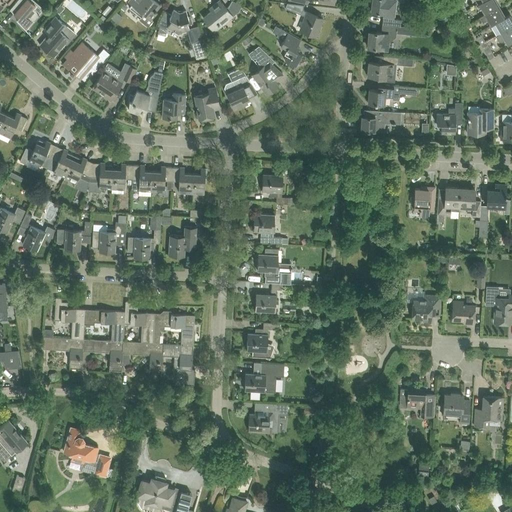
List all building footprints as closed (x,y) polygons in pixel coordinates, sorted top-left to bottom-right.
[(0,0),(0,10),(1,11),(8,2),(10,4),(13,0),(0,0)] [(17,0),(16,2),(10,9),(20,18),(18,20),(26,30),(27,30),(39,14),(27,0),(17,0)] [(130,7),(142,17),(140,20),(149,27),(153,21),(152,19),(157,12),(156,11),(161,5),(154,0),(130,0),(129,1),(133,4),(130,7)] [(204,17),(210,25),(215,31),(239,11),(243,6),(233,0),(230,5),(229,6),(227,8),(221,0),(214,6),(215,9),(204,17)] [(394,18),(396,6),(396,0),(373,0),(373,4),(372,3),(371,9),(372,9),(372,11),(385,13),(383,24),(400,26),(401,19),(394,18)] [(456,9),(449,0),(435,0),(446,15),(456,9)] [(465,7),(461,0),(459,0),(456,2),(460,9),(465,7)] [(499,5),(496,0),(484,0),(483,1),(477,4),(478,5),(479,5),(485,14),(499,5)] [(286,8),(302,14),(305,16),(303,21),(305,22),(301,30),(316,36),(323,18),(303,10),(304,4),(288,2),(286,8)] [(506,16),(499,5),(485,14),(479,17),(482,23),(488,20),(491,25),(496,23),(495,22),(506,16)] [(167,28),(167,27),(178,32),(190,28),(189,24),(194,23),(192,18),(190,18),(187,10),(184,11),(184,10),(178,10),(177,11),(174,9),(172,14),(165,11),(157,25),(160,26),(167,28)] [(110,17),(116,23),(122,17),(116,11),(110,17)] [(511,17),(510,14),(506,16),(495,22),(496,23),(491,25),(497,36),(511,27),(511,17)] [(466,16),(462,18),(466,25),(470,22),(466,16)] [(67,44),(76,33),(55,17),(44,30),(49,34),(40,44),(54,57),(66,43),(67,44)] [(397,34),(425,36),(426,29),(400,26),(383,24),(382,33),(370,31),(368,47),(381,48),(388,49),(389,40),(391,40),(396,37),(396,34),(397,34)] [(511,41),(511,27),(497,36),(500,41),(502,42),(505,39),(508,44),(511,41)] [(301,39),(292,34),(288,32),(281,45),(287,48),(284,53),(288,55),(285,60),(296,66),(303,54),(297,51),(299,46),(297,45),(301,39)] [(481,35),(477,38),(482,45),(487,42),(486,41),(481,35)] [(249,36),(242,40),(245,45),(252,40),(249,36)] [(203,38),(191,42),(195,58),(208,54),(203,38)] [(83,41),(73,52),(71,50),(66,56),(68,58),(63,64),(71,71),(70,72),(73,75),(74,74),(81,79),(91,67),(96,70),(110,54),(104,48),(98,55),(83,41)] [(495,56),(487,42),(482,45),(490,59),(495,56)] [(260,68),(252,74),(261,86),(267,94),(269,92),(270,93),(274,90),(274,88),(278,85),(275,80),(283,74),(276,67),(273,63),(275,61),(259,46),(263,51),(255,57),(261,65),(259,66),(260,68)] [(383,62),(373,61),(369,61),(368,76),(377,77),(377,78),(385,79),(384,81),(394,82),(395,73),(392,73),(393,64),(413,66),(413,58),(384,56),(383,62)] [(123,82),(111,75),(113,71),(116,67),(109,62),(106,66),(104,70),(98,79),(96,81),(94,84),(95,84),(92,88),(106,97),(107,94),(113,98),(118,89),(123,82)] [(446,74),(456,74),(457,65),(447,63),(446,74)] [(123,78),(131,82),(137,69),(129,65),(123,78)] [(156,111),(163,72),(155,71),(154,74),(151,75),(148,81),(148,83),(148,85),(144,92),(137,90),(134,95),(130,94),(129,110),(138,113),(141,108),(156,111)] [(258,93),(246,74),(226,84),(225,88),(235,110),(245,105),(244,102),(250,99),(249,97),(258,93)] [(370,89),(368,103),(385,104),(385,97),(393,98),(393,99),(399,100),(400,99),(400,93),(417,95),(418,87),(378,84),(377,90),(370,89)] [(220,108),(218,98),(216,87),(209,89),(210,93),(195,95),(199,119),(200,119),(201,120),(206,119),(207,117),(215,116),(213,107),(219,105),(219,108),(220,108)] [(185,113),(185,103),(186,94),(173,93),(173,99),(164,99),(163,118),(178,118),(178,112),(185,113)] [(442,124),(441,133),(456,133),(456,119),(462,119),(463,102),(455,102),(455,108),(449,108),(449,114),(437,114),(437,124),(442,124)] [(468,133),(482,133),(486,133),(486,128),(494,128),(495,108),(480,108),(480,112),(468,112),(468,133)] [(361,130),(384,131),(384,122),(392,122),(392,123),(395,124),(396,123),(400,123),(401,112),(364,109),(364,116),(362,116),(361,130)] [(14,117),(7,114),(0,129),(0,131),(11,137),(15,128),(21,130),(27,118),(16,112),(14,117)] [(501,129),(501,140),(511,139),(511,121),(502,121),(502,130),(501,129)] [(51,158),(57,146),(47,141),(46,142),(40,140),(37,142),(33,150),(26,147),(20,160),(27,164),(29,159),(47,168),(51,158)] [(68,151),(57,146),(51,158),(58,161),(54,170),(65,176),(73,159),(73,155),(67,152),(68,151)] [(88,186),(94,162),(83,157),(82,159),(76,156),(73,159),(65,176),(77,181),(88,186)] [(112,187),(113,169),(113,167),(112,165),(105,164),(105,163),(94,162),(88,186),(89,186),(101,187),(112,187)] [(112,192),(124,193),(124,188),(125,188),(126,178),(132,178),(133,164),(121,164),(121,169),(113,169),(112,187),(112,192)] [(152,189),(153,171),(145,171),(145,165),(133,164),(132,178),(133,178),(132,188),(152,189)] [(153,171),(152,189),(165,190),(165,180),(172,181),(173,167),(161,166),(161,171),(153,171)] [(184,168),(173,167),(172,181),(179,181),(178,191),(192,192),(193,173),(184,173),(184,168)] [(201,174),(193,173),(192,192),(204,193),(205,174),(207,174),(207,169),(201,168),(201,174)] [(276,203),(290,204),(291,197),(282,197),(283,175),(263,174),(262,190),(270,190),(270,194),(271,196),(277,196),(276,203)] [(487,200),(487,206),(489,206),(505,207),(506,197),(507,197),(507,194),(506,194),(507,185),(495,184),(495,190),(488,190),(487,200)] [(434,210),(435,186),(429,186),(428,189),(415,188),(415,196),(412,196),(411,203),(414,204),(414,209),(420,210),(420,217),(429,217),(430,210),(434,210)] [(459,205),(460,188),(446,187),(445,198),(438,198),(437,214),(437,221),(436,228),(440,228),(441,221),(444,221),(445,214),(451,214),(451,210),(459,211),(459,207),(459,205)] [(475,189),(460,188),(459,205),(467,206),(467,211),(473,212),(473,215),(480,216),(481,206),(481,201),(474,200),(475,189)] [(24,214),(26,209),(18,206),(15,213),(0,205),(0,202),(2,197),(0,196),(0,228),(8,232),(8,231),(7,231),(12,219),(20,223),(24,214)] [(263,214),(255,213),(254,229),(262,230),(262,235),(269,235),(268,242),(288,243),(289,237),(283,237),(274,236),(275,215),(284,216),(284,208),(272,207),(272,211),(263,210),(263,214)] [(50,241),(55,228),(48,225),(45,231),(29,224),(33,216),(26,213),(21,225),(26,228),(24,233),(28,234),(24,243),(23,242),(23,243),(38,250),(38,249),(37,249),(42,238),(50,241)] [(93,236),(92,246),(100,247),(100,250),(99,250),(99,251),(116,252),(116,251),(115,251),(115,243),(119,243),(119,237),(126,237),(126,227),(127,215),(119,214),(119,221),(120,222),(118,224),(118,229),(107,228),(107,231),(100,231),(93,230),(93,236)] [(162,228),(161,223),(172,222),(172,214),(151,214),(152,228),(162,228)] [(479,236),(487,237),(488,220),(480,220),(480,226),(479,236)] [(85,230),(66,229),(58,228),(57,242),(65,242),(65,248),(64,248),(64,249),(81,250),(81,249),(80,249),(81,240),(84,240),(85,235),(91,235),(92,221),(86,221),(85,230)] [(190,227),(185,226),(184,235),(170,235),(169,244),(168,255),(185,255),(186,248),(195,249),(195,241),(196,227),(190,227)] [(161,243),(162,229),(161,229),(155,229),(154,238),(128,236),(127,251),(134,252),(134,256),(133,256),(133,257),(150,258),(150,257),(149,257),(150,250),(154,250),(154,243),(161,243)] [(292,263),(284,262),(278,262),(279,249),(279,248),(265,247),(265,254),(258,254),(258,270),(266,270),(266,275),(265,282),(272,282),(286,283),(291,283),(292,263)] [(449,257),(449,265),(460,266),(461,258),(449,257)] [(286,289),(286,283),(272,282),(271,294),(256,293),(255,310),(276,311),(277,289),(286,289)] [(0,283),(0,309),(2,310),(2,319),(8,319),(7,307),(9,306),(8,299),(7,299),(5,283),(0,283)] [(511,293),(509,294),(508,298),(497,297),(497,288),(487,287),(486,304),(496,305),(495,322),(511,323),(511,293)] [(413,299),(413,309),(412,318),(421,318),(421,321),(428,322),(428,319),(432,319),(433,314),(440,314),(441,295),(425,294),(425,299),(413,299)] [(84,324),(85,308),(68,307),(68,301),(62,301),(62,297),(56,297),(55,319),(73,320),(72,337),(84,338),(85,324),(84,324)] [(463,303),(463,301),(453,300),(452,319),(464,320),(464,323),(474,324),(475,304),(463,303)] [(125,311),(124,323),(142,324),(141,341),(154,342),(155,327),(154,327),(155,319),(155,312),(137,311),(138,305),(135,305),(134,306),(131,306),(132,301),(131,301),(131,303),(126,303),(126,301),(125,311)] [(85,312),(84,324),(85,324),(85,326),(91,326),(91,324),(95,324),(95,321),(112,322),(111,340),(123,340),(124,340),(124,323),(125,311),(95,309),(95,310),(96,310),(96,312),(95,313),(95,315),(91,315),(91,312),(85,312)] [(155,327),(154,342),(160,342),(161,328),(165,328),(165,326),(182,327),(181,343),(193,344),(195,315),(171,313),(171,310),(165,310),(165,311),(160,315),(160,320),(155,319),(154,327),(155,327)] [(252,356),(267,357),(268,329),(277,329),(278,323),(264,322),(263,329),(257,329),(256,334),(248,333),(247,349),(254,350),(253,356),(252,355),(252,356)] [(82,368),(83,351),(84,338),(72,337),(44,335),(43,348),(71,350),(69,368),(82,368)] [(122,370),(123,353),(123,340),(111,340),(84,338),(83,351),(110,352),(109,370),(122,370)] [(162,373),(163,355),(162,355),(163,342),(160,342),(154,342),(141,341),(124,340),(123,340),(123,353),(150,354),(149,372),(162,373)] [(194,385),(195,376),(195,369),(192,368),(193,344),(181,343),(163,342),(162,355),(163,355),(180,356),(179,373),(177,373),(176,384),(194,385)] [(19,349),(0,351),(0,359),(2,361),(6,368),(21,367),(19,349)] [(246,373),(245,389),(267,390),(267,391),(276,392),(276,391),(274,391),(275,378),(276,378),(276,377),(275,377),(275,375),(284,376),(284,375),(282,375),(283,364),(284,364),(284,363),(254,361),(254,362),(255,362),(255,374),(246,373)] [(400,388),(399,405),(422,406),(421,416),(434,417),(436,393),(426,393),(426,386),(408,385),(408,389),(400,388)] [(444,394),(443,415),(460,416),(460,422),(469,423),(470,400),(463,400),(464,395),(460,395),(460,394),(451,393),(451,394),(444,394)] [(476,408),(475,418),(475,426),(488,427),(489,419),(501,420),(503,397),(484,395),(483,408),(476,408)] [(249,413),(248,429),(278,431),(276,430),(277,413),(279,413),(288,413),(288,404),(265,402),(265,409),(257,409),(257,414),(249,413)] [(317,405),(305,405),(304,413),(316,413),(317,405)] [(0,450),(0,455),(4,461),(27,440),(20,432),(22,431),(20,429),(18,430),(8,418),(0,425),(0,438),(6,445),(0,450)] [(72,459),(83,462),(92,465),(95,470),(94,473),(107,477),(110,464),(112,456),(100,452),(98,460),(95,460),(96,457),(98,447),(83,443),(84,440),(83,437),(80,436),(81,430),(71,427),(69,437),(64,452),(73,454),(72,459)] [(462,440),(461,447),(469,448),(470,441),(462,440)] [(419,464),(418,475),(428,476),(429,465),(419,464)] [(13,489),(21,492),(25,477),(18,475),(13,489)] [(142,479),(137,495),(146,497),(145,501),(160,506),(162,502),(177,506),(175,511),(186,511),(188,509),(192,494),(192,493),(181,490),(181,493),(174,491),(175,488),(166,486),(167,482),(165,481),(166,477),(155,475),(154,478),(152,477),(151,482),(142,479)] [(434,495),(429,498),(432,503),(437,500),(434,495)] [(244,511),(247,501),(233,497),(230,509),(227,508),(226,511),(244,511)]
